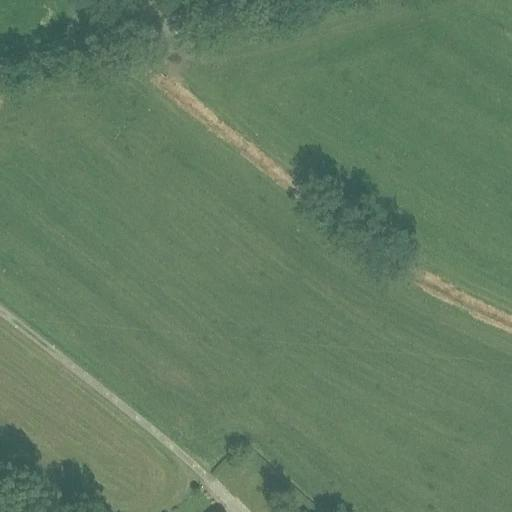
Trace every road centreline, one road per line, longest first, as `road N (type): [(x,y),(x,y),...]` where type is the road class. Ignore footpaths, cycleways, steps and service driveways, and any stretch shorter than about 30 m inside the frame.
road 1 (track): [(236,511),(190,463),(0,308)]
road 2 (unclassified): [(0,72),(277,0)]
